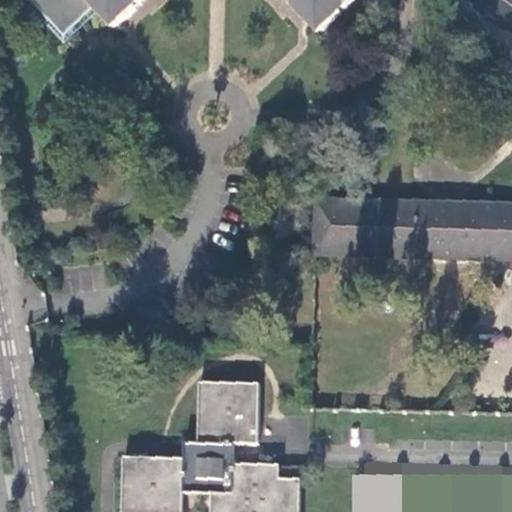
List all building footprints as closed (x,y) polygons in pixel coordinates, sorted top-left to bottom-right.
[(20,0),(59,41),(91,12),(102,23),(112,24),(130,8),(130,2),(131,0),(299,0),(307,8),(307,23),(313,30),(323,30),(330,24),(330,10),(340,0),(20,0)] [(285,0),(307,23),(307,8),(299,0),(131,0),(130,2),(130,8),(137,0),(285,0)] [(340,0),(330,10),(330,24),(355,0),(340,0)] [(511,269),(511,213),(316,209),(315,264),(511,269)] [(258,443),(259,383),(199,380),(197,441),(183,441),(183,457),(122,455),(120,511),(181,511),(182,491),(210,492),(209,511),(298,511),(299,479),(278,478),(278,464),(233,463),(234,442),(258,443)]
